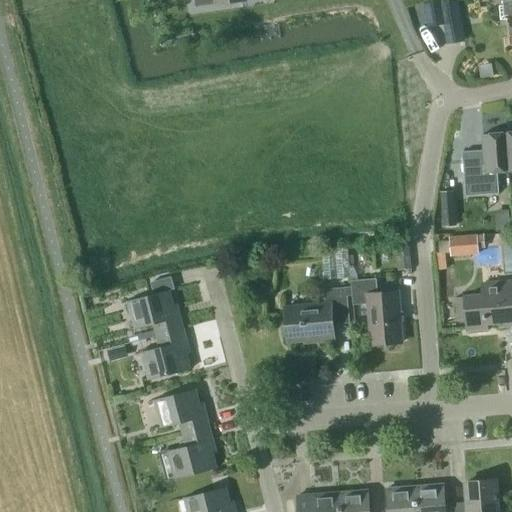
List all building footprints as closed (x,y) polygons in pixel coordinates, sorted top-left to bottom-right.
[(427,0),(423,1),(427,27),(445,24),(440,0),(427,0)] [(457,0),(440,0),(445,24),(461,21),(457,0)] [(511,0),(506,0),(503,0),(503,5),(499,5),(500,20),(509,19),(511,43),(511,0)] [(499,193),(497,171),(509,171),(506,132),(482,134),(484,150),(462,152),(465,195),(499,193)] [(456,225),(453,190),(441,191),(443,226),(456,225)] [(510,229),(510,219),(496,220),(497,230),(510,229)] [(479,255),(478,235),(449,237),(450,257),(479,255)] [(511,274),(511,239),(501,240),(504,275),(511,274)] [(408,244),(397,245),(399,270),(411,269),(408,244)] [(439,269),(446,268),(444,253),(437,254),(439,269)] [(268,276),(267,264),(247,265),(248,277),(268,276)] [(164,278),(151,281),(153,291),(166,288),(164,278)] [(371,344),(403,342),(399,291),(378,293),(376,279),(351,281),(353,304),(368,303),(371,344)] [(487,327),(511,325),(511,280),(482,283),(483,295),(465,296),(468,332),(488,330),(487,327)] [(350,323),(347,287),(324,289),(325,304),(285,307),(288,341),(304,340),(305,343),(324,341),(323,338),(334,337),(333,324),(350,323)] [(170,290),(127,301),(134,328),(153,323),(156,335),(183,328),(180,315),(177,316),(170,290)] [(159,347),(141,352),(148,379),(191,368),(184,342),(187,341),(183,328),(156,335),(159,347)] [(111,360),(128,356),(125,345),(108,350),(111,360)] [(196,389),(153,400),(160,427),(179,422),(182,434),(210,427),(206,414),(203,415),(196,389)] [(186,446),(167,451),(174,478),(217,467),(210,441),(213,440),(210,427),(182,434),(186,446)] [(498,511),(496,480),(465,482),(467,502),(455,503),(455,511),(498,511)] [(415,486),(416,511),(445,511),(443,484),(415,486)] [(388,511),(416,511),(415,486),(386,488),(388,511)] [(233,511),(226,487),(184,498),(187,511),(233,511)] [(369,511),(368,490),(339,492),(340,511),(369,511)] [(340,511),(339,492),(311,494),(297,496),(298,511),(340,511)]
